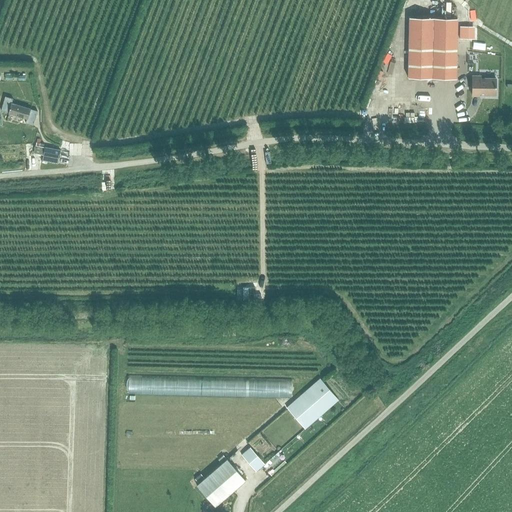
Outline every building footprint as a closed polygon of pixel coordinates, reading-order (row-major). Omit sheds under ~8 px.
[(344,0),(343,76),(388,77),(389,0),(344,0)] [(409,17),(408,78),(456,79),(457,18),(409,17)] [(471,26),(460,26),(460,39),(470,39),(471,26)] [(481,76),(472,76),(472,95),(496,96),(496,78),(481,78),(481,76)] [(37,111),(11,103),(8,113),(27,119),(26,123),(33,125),(37,111)] [(60,150),(45,147),(36,145),(34,153),(59,158),(60,150)] [(321,415),(339,400),(320,378),(303,394),(321,415)] [(223,448),(223,441),(214,441),(214,436),(203,435),(202,447),(223,448)] [(187,442),(123,440),(123,454),(182,455),(182,449),(187,449),(187,442)] [(256,471),(265,464),(250,447),(242,455),(256,471)] [(215,507),(246,480),(227,459),(205,479),(199,484),(197,485),(215,507)] [(123,473),(195,473),(195,462),(123,461),(123,473)] [(201,474),(195,479),(199,484),(205,479),(201,474)]
